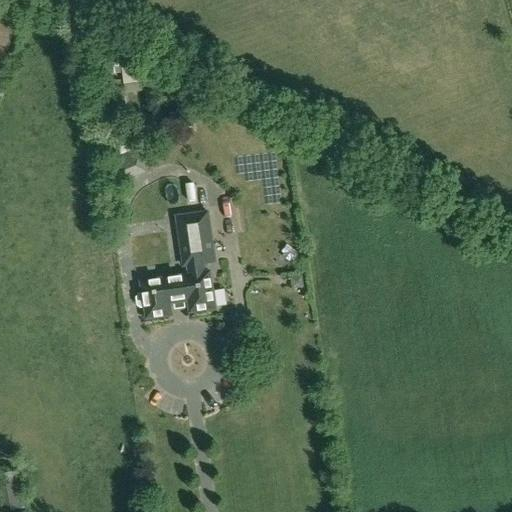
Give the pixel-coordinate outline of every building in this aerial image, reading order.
[(107,74),(122,73),(120,48),(105,49),(107,74)] [(145,77),(145,58),(124,59),(124,78),(145,77)] [(123,121),(102,130),(113,155),(134,146),(123,121)] [(153,168),(143,146),(135,149),(145,171),(153,168)] [(115,158),(109,161),(107,161),(110,169),(116,184),(125,180),(115,158)] [(242,219),(240,206),(216,210),(218,223),(242,219)] [(139,295),(137,298),(138,305),(141,307),(145,308),(147,320),(172,316),(171,304),(188,301),(190,313),(216,309),(216,307),(227,306),(225,290),(213,292),(210,272),(206,272),(205,263),(216,262),(208,212),(177,217),(184,266),(187,266),(188,275),(141,282),(143,294),(139,295)] [(222,242),(244,236),(240,225),(219,231),(222,242)] [(300,254),(288,245),(282,253),(284,254),(283,256),(290,261),(291,260),(294,262),(300,254)] [(0,511),(4,511),(24,508),(17,471),(0,474),(0,511)]
